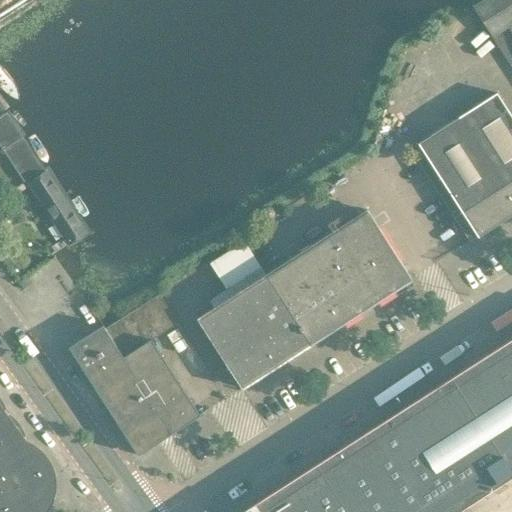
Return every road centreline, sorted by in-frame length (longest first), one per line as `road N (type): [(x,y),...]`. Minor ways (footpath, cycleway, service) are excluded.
road 1 (unclassified): [(168,511),(511,288)]
road 2 (tertiary): [(152,511),(0,304)]
road 3 (tertiary): [(0,345),(121,511)]
